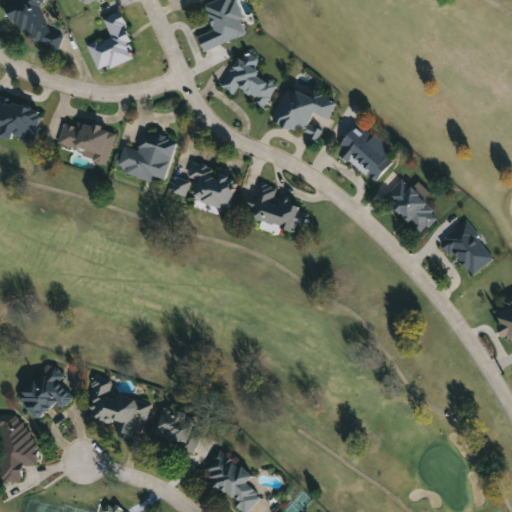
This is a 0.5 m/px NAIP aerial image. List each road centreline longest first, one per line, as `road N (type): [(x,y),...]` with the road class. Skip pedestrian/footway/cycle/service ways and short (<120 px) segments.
road 1 (residential): [(511,414),(443,304),(375,230),(313,177),(204,118),(147,0)]
road 2 (residential): [(0,57),(70,88),(124,94),(181,77)]
road 3 (residential): [(191,511),(142,480),(83,462)]
